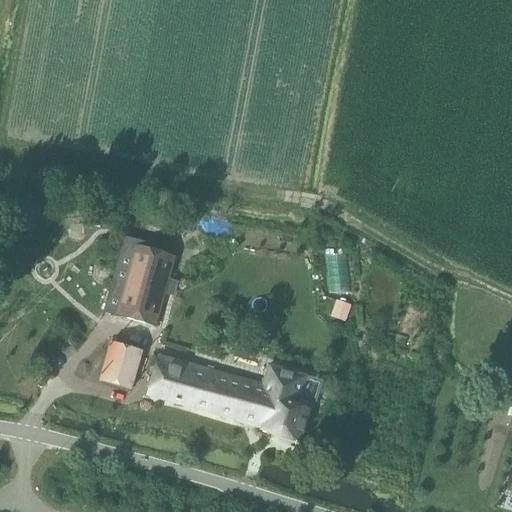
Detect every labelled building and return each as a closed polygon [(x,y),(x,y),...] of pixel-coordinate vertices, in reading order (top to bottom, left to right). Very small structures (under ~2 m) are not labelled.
[(121,199),(118,211),(130,214),(133,202),(121,199)] [(137,247),(116,316),(156,327),(166,293),(174,296),(177,283),(169,281),(176,258),(169,256),(155,252),(137,247)] [(337,302),(331,318),(345,323),(350,307),(337,302)] [(112,342),(100,381),(131,390),(143,351),(112,342)] [(147,395),(263,428),(262,432),(279,437),(278,441),(298,447),(308,411),(287,405),(290,394),(297,396),(303,375),(270,365),(263,386),(159,356),(147,395)]
